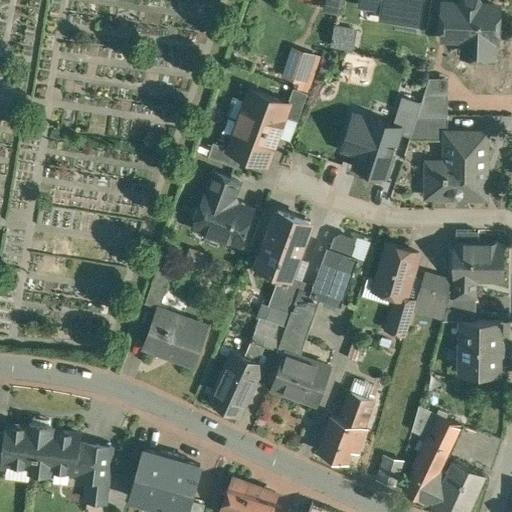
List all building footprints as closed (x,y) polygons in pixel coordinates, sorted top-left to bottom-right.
[(465,0),(462,5),(445,4),(444,39),(475,40),(475,46),(493,47),(494,41),(497,41),(498,6),(481,6),(477,0),(465,0)] [(308,94),(294,88),(288,103),(290,104),(285,117),(298,122),(308,94)] [(288,103),(251,90),(229,148),(229,150),(243,155),(267,164),(285,117),(290,104),(288,103)] [(449,93),(425,93),(422,102),(417,115),(448,116),(449,93)] [(422,102),(403,96),(393,126),(401,128),(399,133),(410,137),(417,115),(422,102)] [(448,116),(417,115),(410,137),(410,139),(446,140),(446,133),(448,133),(448,116)] [(393,126),(371,119),(367,131),(359,154),(354,170),(384,180),(399,133),(401,128),(393,126)] [(351,125),(347,127),(341,145),(343,149),(359,154),(367,131),(351,125)] [(448,133),(446,133),(446,140),(446,172),(428,172),(428,196),(486,196),(487,133),(448,133)] [(229,148),(213,143),(208,157),(239,168),(243,155),(229,150),(229,148)] [(239,181),(215,173),(202,208),(196,211),(194,216),(197,223),(195,227),(239,243),(252,209),(238,204),(234,196),(239,181)] [(311,220),(279,209),(258,264),(282,272),(291,275),(311,220)] [(419,252),(388,243),(375,288),(396,294),(406,297),(419,252)] [(503,244),(457,243),(455,298),(475,297),(476,278),(502,279),(503,244)] [(359,257),(329,246),(313,292),(312,294),(320,297),(341,305),(359,257)] [(172,275),(157,270),(147,297),(162,303),(172,275)] [(282,272),(280,277),(279,277),(269,305),(291,313),(300,287),(303,280),(291,275),(282,272)] [(450,280),(425,273),(418,296),(443,303),(450,280)] [(286,325),(278,349),(285,351),(299,356),(320,297),(312,294),(313,292),(300,287),(291,313),(286,325)] [(406,297),(396,294),(386,328),(407,335),(417,300),(406,297)] [(455,298),(449,298),(443,320),(461,320),(475,320),(475,297),(455,298)] [(209,326),(158,307),(144,346),(195,365),(209,326)] [(286,325),(259,316),(251,339),(278,350),(278,349),(286,325)] [(475,320),(461,320),(460,371),(500,372),(501,352),(502,352),(503,341),(501,341),(501,321),(475,320)] [(258,361),(235,351),(228,365),(251,376),(258,361)] [(299,356),(285,351),(272,387),(299,398),(300,396),(316,401),(315,403),(317,404),(330,367),(299,356)] [(228,365),(227,365),(210,401),(240,415),(257,379),(251,376),(228,365)] [(373,400),(343,388),(339,400),(346,402),(341,417),(364,426),(373,400)] [(460,424),(419,405),(412,430),(427,435),(451,443),(460,424)] [(341,417),(333,414),(319,451),(347,462),(353,447),(360,449),(368,427),(364,426),(341,417)] [(53,426),(30,423),(29,427),(8,425),(7,433),(4,462),(5,462),(31,465),(31,470),(50,472),(50,467),(74,470),(75,470),(79,441),(80,434),(52,430),(53,426)] [(462,478),(439,468),(451,443),(427,435),(412,466),(414,467),(404,490),(450,511),(466,511),(484,473),(468,465),(462,478)] [(112,446),(79,441),(75,470),(74,470),(73,475),(90,477),(88,499),(106,501),(112,446)] [(195,460),(140,445),(128,492),(183,507),(195,460)] [(404,460),(385,455),(379,479),(397,484),(404,460)] [(268,511),(276,493),(235,478),(232,485),(229,486),(226,492),(228,495),(222,511),(223,511),(268,511)] [(339,511),(312,502),(308,511),(339,511)]
